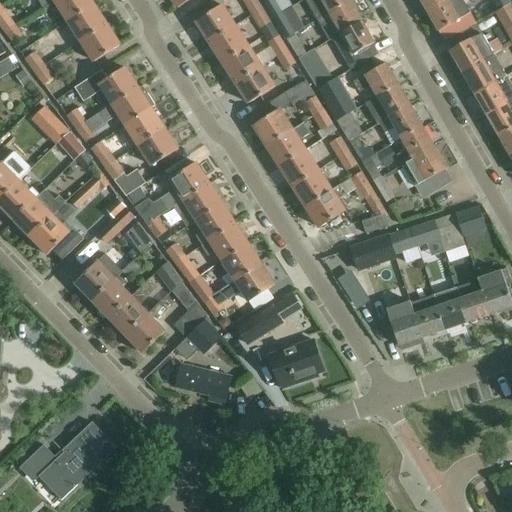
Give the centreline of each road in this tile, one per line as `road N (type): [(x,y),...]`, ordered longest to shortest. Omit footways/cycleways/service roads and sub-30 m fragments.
road 1 (residential): [(388,399),(136,0)]
road 2 (residential): [(0,260),(206,473)]
road 3 (residential): [(389,0),(408,49),(511,229)]
road 4 (residential): [(206,473),(251,444),(388,399)]
road 5 (residential): [(388,399),(511,357)]
